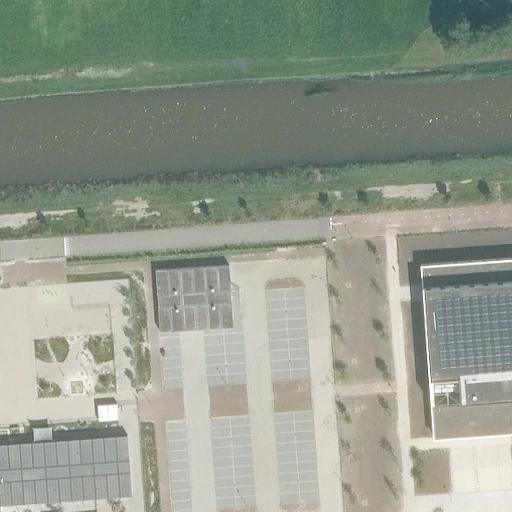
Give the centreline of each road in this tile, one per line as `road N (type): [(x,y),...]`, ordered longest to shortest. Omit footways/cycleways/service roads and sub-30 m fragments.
road 1 (residential): [(0,253),(331,226)]
road 2 (unknown): [(56,400),(327,393)]
